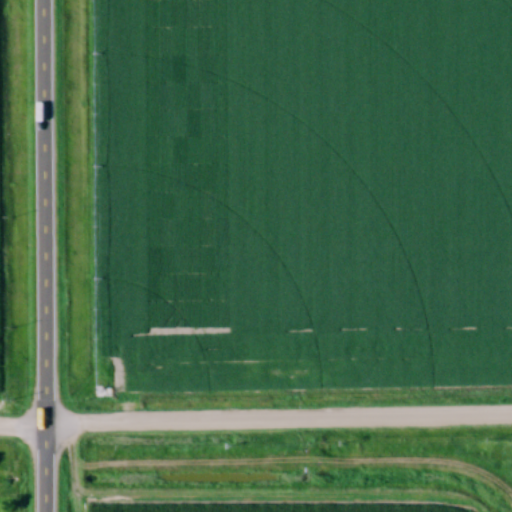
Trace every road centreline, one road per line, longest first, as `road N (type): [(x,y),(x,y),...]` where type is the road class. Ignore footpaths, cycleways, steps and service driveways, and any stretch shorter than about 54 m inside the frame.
road 1 (residential): [(0,429),(511,417)]
road 2 (primary): [(46,511),(44,0)]
